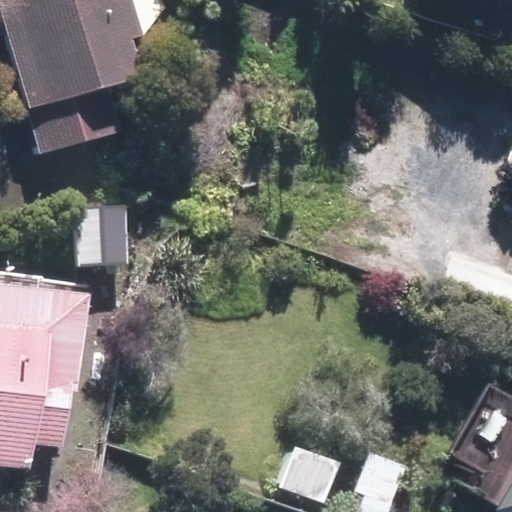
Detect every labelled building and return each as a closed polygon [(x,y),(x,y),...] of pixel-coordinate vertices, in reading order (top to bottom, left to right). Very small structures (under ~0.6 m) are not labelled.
[(112,0),(0,0),(0,35),(33,155),(117,132),(104,82),(133,74),(112,0)] [(127,218),(73,213),(68,266),(122,271),(127,218)] [(0,285),(0,462),(20,464),(22,444),(50,447),(67,292),(0,285)] [(325,462),(286,445),(266,492),(304,509),(325,462)] [(370,511),(394,465),(361,448),(332,505),(345,511),(370,511)] [(511,511),(511,458),(485,508),(493,511),(511,511)]
